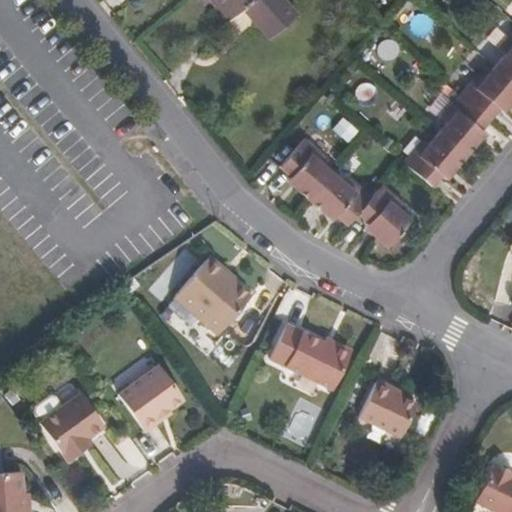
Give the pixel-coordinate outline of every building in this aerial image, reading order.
[(210,0),(228,21),(242,10),(251,22),(253,22),(255,25),(267,40),(294,18),(278,0),(210,0)] [(511,100),(511,32),(499,48),(505,53),(485,77),(479,71),(441,117),(447,123),(426,146),(421,142),(403,164),(431,188),(440,177),(444,181),(483,134),(478,129),(496,109),(501,113),(511,100)] [(371,198),(348,180),(343,185),(320,165),(325,159),(302,140),(278,168),(289,178),(285,183),(332,222),(336,217),(347,227),(358,216),(369,225),(365,230),(388,249),(412,221),(399,210),(404,204),(382,186),(371,198)] [(254,298),(236,284),(240,280),(212,257),(175,300),(220,337),(254,298)] [(332,392),(350,358),(348,352),(329,342),(326,346),(288,328),(271,361),(332,392)] [(147,435),(160,425),(173,415),(170,411),(184,402),(159,368),(118,397),(147,435)] [(402,438),(418,405),(403,397),(405,393),(379,380),(360,417),(402,438)] [(36,416),(44,426),(42,427),(71,466),(89,452),(95,447),(91,442),(107,430),(82,397),(64,410),(58,401),(53,400),(38,411),(36,416)] [(496,511),(511,511),(511,470),(498,464),(477,503),(496,511)] [(0,511),(30,511),(31,510),(26,510),(24,474),(0,475),(0,511)]
